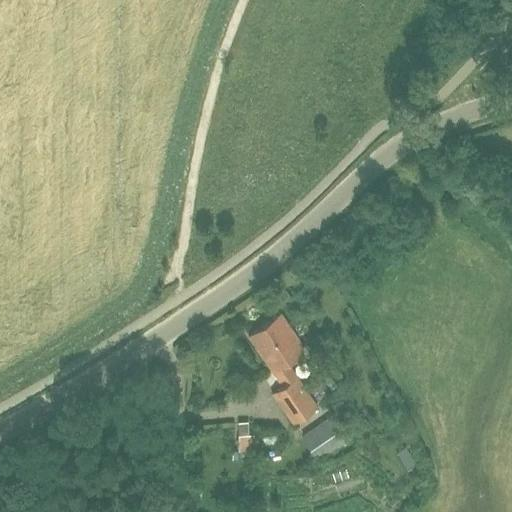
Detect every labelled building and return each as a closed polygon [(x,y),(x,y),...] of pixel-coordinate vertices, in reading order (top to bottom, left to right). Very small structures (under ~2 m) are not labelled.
[(273,393),(293,422),(316,407),(296,377),(295,377),(286,363),(305,350),(281,314),(249,335),(283,386),(273,393)] [(348,439),(333,416),(302,436),(318,459),(348,439)] [(238,452),(249,452),(249,422),(238,422),(238,452)] [(322,478),(346,466),(342,458),(318,470),(322,478)] [(310,473),(284,476),(286,490),(311,488),(310,473)]
